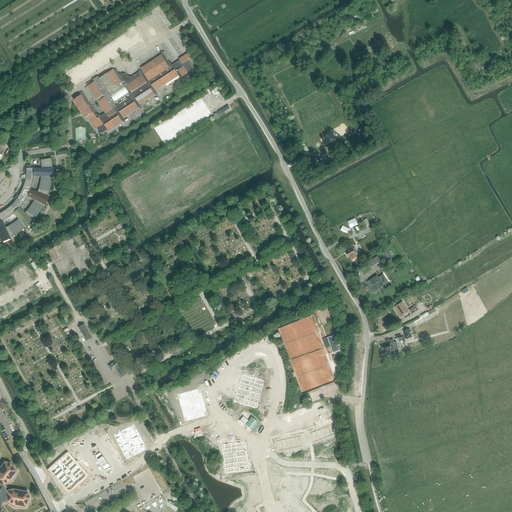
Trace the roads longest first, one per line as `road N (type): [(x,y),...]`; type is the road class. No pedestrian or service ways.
road 1 (unclassified): [(381,511),(361,423),(363,316),(185,0)]
road 2 (residential): [(260,446),(217,413),(210,397),(238,358),(264,349),(278,372),(265,428)]
road 3 (track): [(137,0),(0,87)]
road 4 (residential): [(54,511),(25,460),(26,436),(0,385)]
road 5 (residential): [(359,511),(346,471),(283,463),(260,446)]
